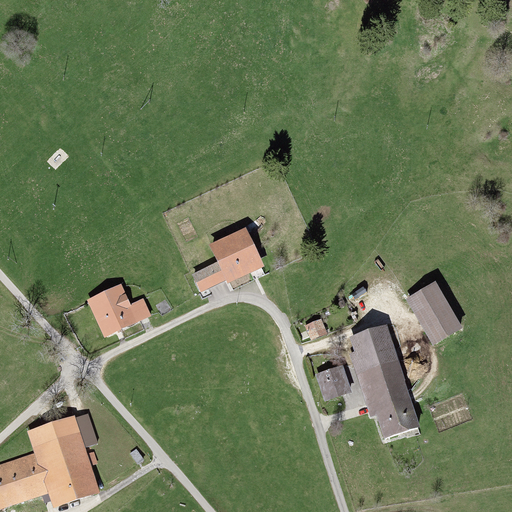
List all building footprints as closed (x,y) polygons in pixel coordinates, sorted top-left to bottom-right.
[(255,266),(240,230),(206,244),(214,262),(190,272),(198,290),(255,266)] [(473,337),(443,284),(409,303),(440,356),(473,337)] [(117,288),(86,301),(101,337),(148,318),(141,300),(125,306),(117,288)] [(319,321),(304,327),(310,343),(326,337),(319,321)] [(380,324),(346,336),(352,353),(347,355),(368,414),(373,412),(382,439),(417,427),(380,324)] [(338,367),(314,376),(322,400),(347,391),(338,367)] [(95,493),(73,416),(27,430),(35,455),(0,465),(0,508),(1,511),(2,511),(48,499),(50,507),(95,493)]
